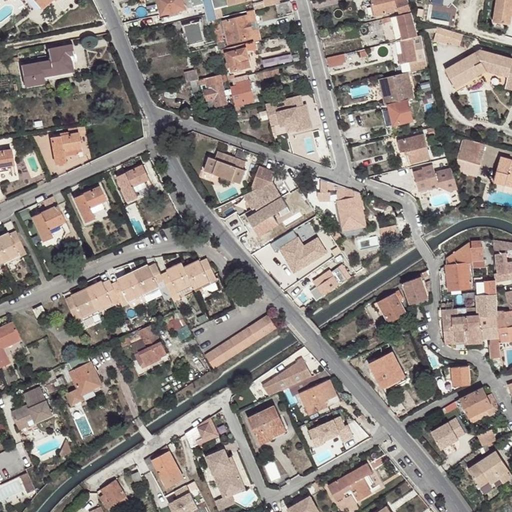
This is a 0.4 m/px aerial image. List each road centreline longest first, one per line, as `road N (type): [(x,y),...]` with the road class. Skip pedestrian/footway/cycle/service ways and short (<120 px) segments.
road 1 (residential): [(90,483),(220,400),(267,497),(393,428)]
road 2 (residential): [(277,298),(258,310),(243,307),(216,258),(174,246),(127,255),(0,311)]
road 3 (residential): [(491,381),(475,361),(436,342),(430,259),(412,210),(342,178)]
road 4 (residential): [(342,178),(152,113)]
road 5 (residential): [(163,137),(183,185),(277,298)]
road 6 (residential): [(298,0),(342,178)]
road 7 (residential): [(0,213),(163,137)]
road 8 (residential): [(277,298),(393,428)]
road 9 (residential): [(100,0),(152,113)]
